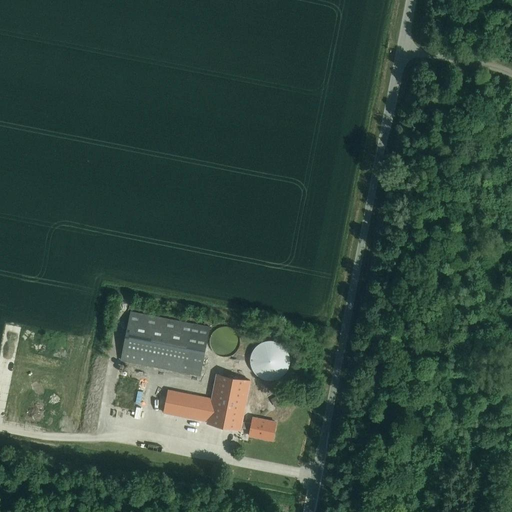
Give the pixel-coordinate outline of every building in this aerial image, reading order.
[(132,307),(135,295),(128,293),(124,306),(132,307)] [(198,376),(208,327),(131,312),(121,360),(198,376)] [(7,326),(7,368),(19,369),(19,327),(7,326)] [(206,423),(240,430),(240,428),(242,422),(250,381),(216,374),(211,399),(168,390),(163,413),(207,421),(206,423)] [(0,391),(0,406),(10,408),(12,393),(0,391)] [(251,424),(242,422),(240,428),(250,430),(249,436),(272,440),(275,422),(253,418),(251,424)]
